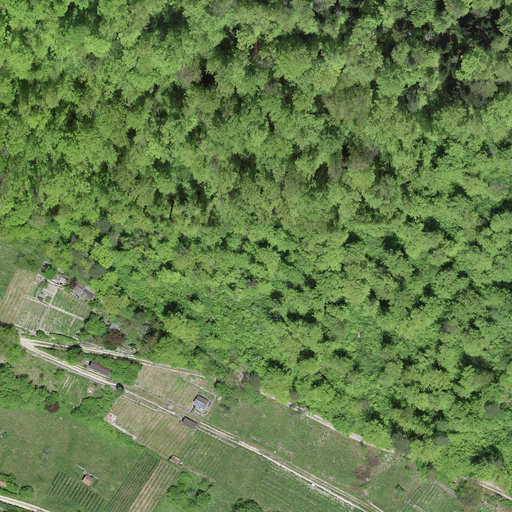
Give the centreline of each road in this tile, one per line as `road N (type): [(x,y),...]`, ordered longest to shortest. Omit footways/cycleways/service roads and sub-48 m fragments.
road 1 (track): [(0,336),(238,383),(511,495)]
road 2 (track): [(19,340),(381,511)]
